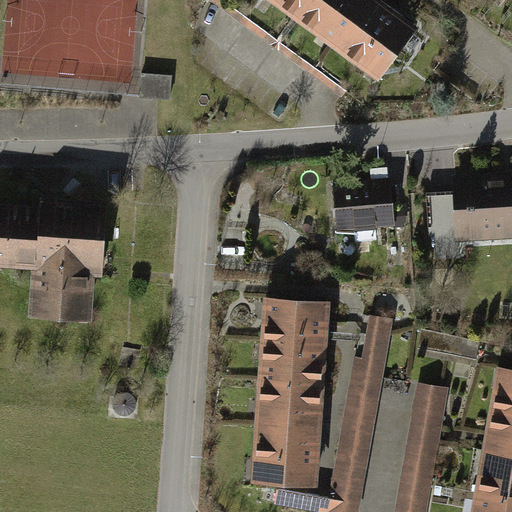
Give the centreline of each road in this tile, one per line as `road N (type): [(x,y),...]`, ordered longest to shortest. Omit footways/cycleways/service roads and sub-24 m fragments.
road 1 (residential): [(200,149),(174,511)]
road 2 (residential): [(200,149),(511,122)]
road 3 (residential): [(0,154),(200,149)]
